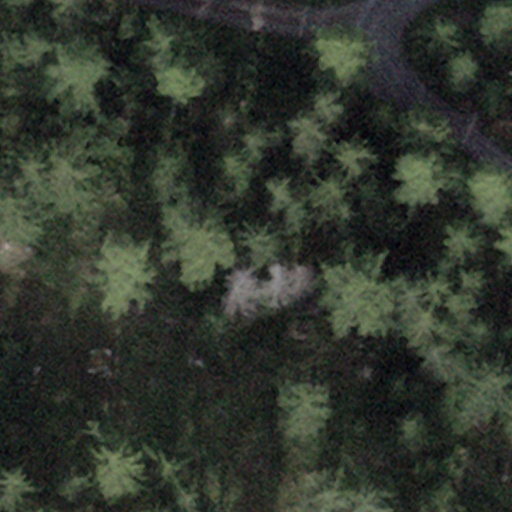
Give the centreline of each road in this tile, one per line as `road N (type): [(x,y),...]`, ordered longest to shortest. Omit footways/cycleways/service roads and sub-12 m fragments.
road 1 (track): [(394,0),(369,40),(383,88),(476,141),(511,173)]
road 2 (track): [(369,40),(215,0)]
